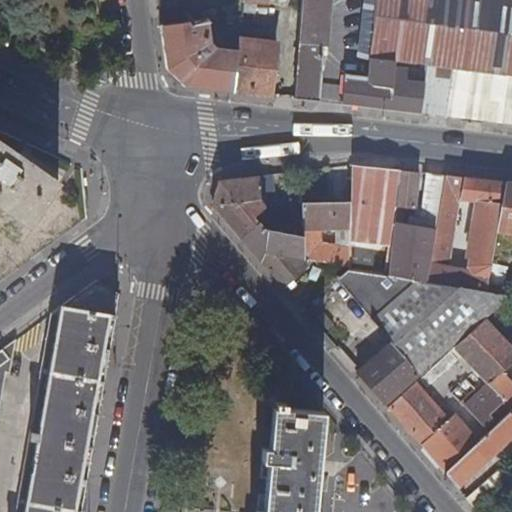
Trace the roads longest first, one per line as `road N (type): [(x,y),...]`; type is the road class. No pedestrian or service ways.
road 1 (residential): [(445,511),(170,196)]
road 2 (secondary): [(511,156),(150,122)]
road 3 (residential): [(170,196),(115,511)]
road 4 (residential): [(170,196),(0,319)]
road 5 (secondary): [(0,76),(85,112),(150,122)]
road 6 (residential): [(150,122),(135,0)]
